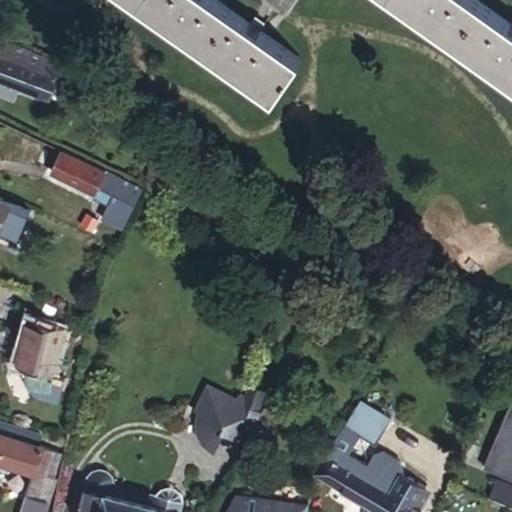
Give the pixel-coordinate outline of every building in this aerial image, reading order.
[(215,0),(140,0),(274,94),(299,59),(215,0)] [(511,24),(478,0),(401,0),(511,78),(511,24)] [(68,78),(72,65),(22,45),(13,41),(7,55),(0,51),(0,77),(60,99),(68,78)] [(115,105),(108,116),(120,125),(128,114),(115,105)] [(151,184),(109,165),(107,169),(70,153),(60,176),(107,195),(103,203),(119,209),(113,224),(129,232),(151,184)] [(0,186),(1,183),(0,182),(0,224),(3,226),(9,216),(23,222),(31,203),(0,189),(0,186)] [(9,216),(3,226),(18,233),(23,222),(9,216)] [(57,318),(28,310),(13,359),(20,361),(18,366),(18,376),(22,384),(29,390),(47,395),(55,370),(44,367),(57,318)] [(432,364),(414,353),(405,367),(424,377),(432,364)] [(225,398),(193,389),(186,417),(192,418),(216,424),(217,434),(212,454),(213,455),(218,435),(244,442),(249,430),(257,410),(250,408),(255,388),(238,383),(235,396),(226,394),(225,398)] [(284,389),(268,383),(257,410),(249,430),(264,438),(284,389)] [(391,410),(363,393),(316,473),(368,507),(365,511),(422,511),(424,509),(418,505),(428,485),(401,468),(393,478),(348,449),(360,430),(374,438),(391,410)] [(511,396),(511,397),(488,454),(504,460),(497,475),(511,481),(511,396)] [(217,434),(216,424),(192,418),(191,419),(191,424),(191,430),(193,435),(195,440),(198,444),(201,448),(206,452),(212,454),(217,434)] [(39,450),(43,440),(1,427),(0,428),(0,465),(35,477),(28,499),(50,506),(57,483),(54,482),(62,457),(39,450)] [(91,473),(89,483),(114,488),(116,480),(116,479),(115,473),(109,467),(102,465),(95,469),(91,473)] [(114,488),(156,498),(158,490),(116,480),(114,488)] [(511,486),(497,480),(490,498),(511,507),(511,486)] [(156,498),(182,504),(184,494),(183,489),(177,482),(170,481),(162,484),(158,488),(158,490),(156,498)] [(114,488),(89,483),(81,511),(180,511),(182,504),(156,498),(114,488)] [(308,511),(310,507),(235,497),(228,511),(308,511)] [(47,511),(50,506),(28,499),(24,511),(47,511)]
